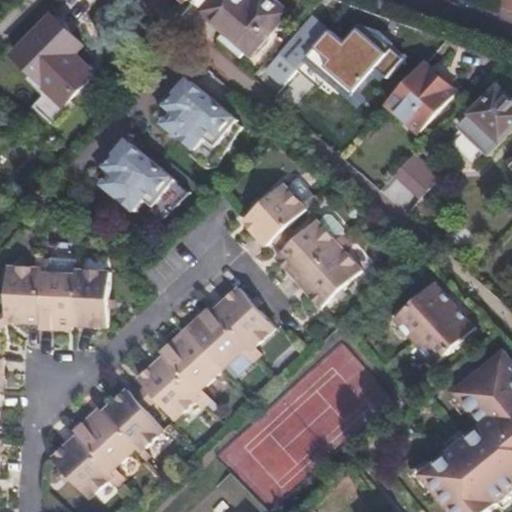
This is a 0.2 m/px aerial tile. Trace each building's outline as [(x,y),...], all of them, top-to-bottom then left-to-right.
[(109,0),(65,0),(59,9),(98,37),(119,7),(109,0)] [(247,0),(195,0),(193,3),(252,54),(286,15),(269,0),(254,0),(251,3),(247,0)] [(291,78),(297,71),(304,63),(333,31),(315,16),(274,62),(291,78)] [(16,57),(55,94),(87,60),(75,50),(81,43),(54,18),(16,57)] [(384,71),(336,27),(333,31),(304,63),(352,106),(384,71)] [(424,64),(387,105),(418,134),(456,94),(424,64)] [(173,113),(164,125),(196,151),(206,139),(217,147),(238,120),(189,81),(165,107),(173,113)] [(489,159),(511,134),(511,101),(497,88),(457,128),(465,135),(453,148),(472,166),(484,154),(489,159)] [(112,175),(103,187),(135,213),(145,200),(154,208),(176,180),(128,143),(104,168),(112,175)] [(393,176),(419,201),(438,182),(440,180),(426,168),(413,156),(393,176)] [(273,243),(288,229),(315,205),(311,202),(309,200),(302,206),(284,187),(243,223),(264,246),(266,248),(273,243)] [(301,286),(348,242),(344,238),(338,244),(318,222),(298,240),(282,254),(276,259),(301,286)] [(282,254),(298,240),(288,229),(273,243),(282,254)] [(352,247),(348,242),(301,286),(321,309),(363,272),(345,253),(352,247)] [(10,325),(11,325),(40,326),(45,261),(38,260),(37,272),(11,269),(7,313),(6,319),(10,325)] [(45,261),(40,326),(40,331),(70,333),(75,333),(75,329),(75,328),(77,278),(51,276),(52,261),(45,261)] [(75,328),(75,329),(110,331),(111,293),(112,275),(85,273),(86,263),(78,263),(77,278),(75,328)] [(451,292),(455,288),(444,277),(405,314),(446,357),(485,321),(475,311),(471,314),(460,302),(451,292)] [(464,298),(455,288),(451,292),(460,302),(464,298)] [(216,314),(258,361),(262,357),(255,349),(276,330),(242,291),(216,314)] [(464,298),(460,302),(471,314),(475,311),(464,298)] [(187,334),(222,373),(242,355),(252,367),(258,361),(216,314),(213,311),(187,334)] [(0,330),(1,332),(1,333),(11,325),(10,325),(6,319),(7,313),(0,317),(0,330)] [(167,360),(208,407),(212,402),(202,391),(222,373),(187,334),(163,356),(167,360)] [(511,343),(464,384),(490,416),(432,466),(468,511),(490,511),(511,494),(511,343)] [(146,389),(157,402),(175,422),(195,404),(202,412),(208,407),(167,360),(140,383),(146,389)] [(134,400),(146,413),(157,402),(146,389),(134,400)] [(104,416),(137,452),(147,463),(153,458),(145,450),(164,432),(146,413),(134,400),(128,394),(104,416)] [(80,439),(122,486),(127,481),(117,471),(137,452),(104,416),(101,413),(77,436),(80,439)] [(116,492),(122,486),(80,439),(55,462),(90,501),(109,483),(116,492)]
